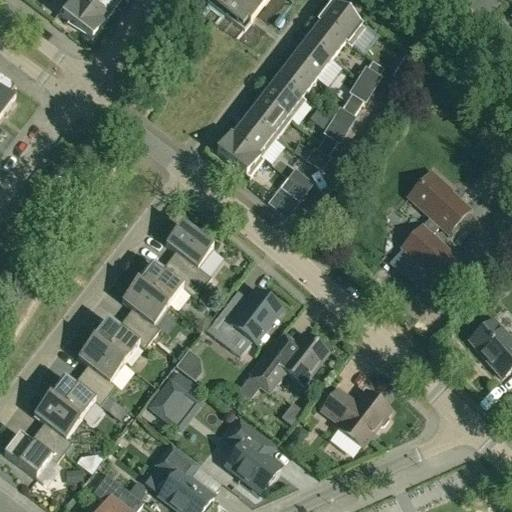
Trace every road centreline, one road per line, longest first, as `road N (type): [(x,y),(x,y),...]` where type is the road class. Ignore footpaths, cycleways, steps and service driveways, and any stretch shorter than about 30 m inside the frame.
road 1 (unclassified): [(474,432),(187,168)]
road 2 (residential): [(0,418),(187,168)]
road 3 (residential): [(187,168),(312,0)]
road 4 (residential): [(474,432),(290,511)]
road 5 (unclassified): [(187,168),(80,78)]
